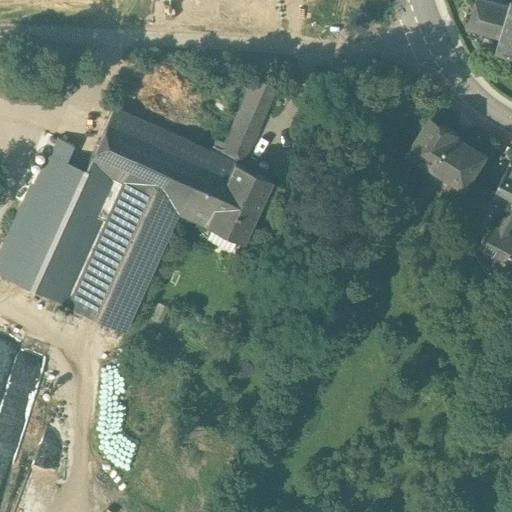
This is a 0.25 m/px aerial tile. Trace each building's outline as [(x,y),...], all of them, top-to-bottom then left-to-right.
[(511,4),(498,0),(477,0),(471,24),(503,33),(511,4)] [(511,0),(511,4),(503,33),(499,47),(511,50),(511,0)] [(253,76),(226,142),(217,138),(211,151),(241,164),(275,86),(253,76)] [(205,149),(112,107),(85,167),(47,152),(0,255),(0,274),(67,304),(122,185),(177,210),(205,149)] [(460,133),(432,115),(410,149),(466,184),(486,153),(459,136),(460,133)] [(402,145),(372,126),(362,144),(391,162),(402,145)] [(391,162),(362,144),(354,158),(382,176),(391,162)] [(241,164),(211,151),(205,149),(177,210),(178,211),(243,240),(271,178),(241,164)] [(511,159),(492,199),(510,208),(511,209),(511,159)] [(122,185),(67,304),(123,329),(177,212),(178,211),(177,210),(122,185)] [(508,231),(511,223),(511,209),(510,208),(500,227),(508,231)] [(500,227),(491,223),(477,248),(508,263),(511,255),(511,233),(508,231),(500,227)] [(68,447),(71,434),(46,429),(44,441),(68,447)]
